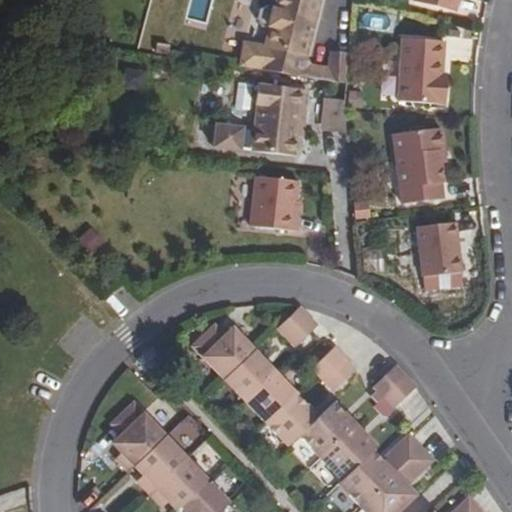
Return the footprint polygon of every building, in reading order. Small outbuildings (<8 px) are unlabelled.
[(306,57),(321,0),(320,0),(276,0),(275,8),(270,28),(265,46),(244,42),(240,66),(312,78),(315,66),(306,57)] [(413,0),(413,2),(454,13),(457,0),(413,0)] [(458,0),(456,14),(471,17),(474,0),(458,0)] [(270,28),(275,8),(267,6),(260,10),(258,19),(262,26),(270,28)] [(443,41),(401,38),(397,101),(445,104),(446,81),(441,80),(442,74),(443,41)] [(347,84),(349,56),(331,55),(330,69),(329,81),(347,84)] [(329,81),(330,69),(315,66),(312,78),(329,81)] [(347,84),(329,81),(324,124),(346,129),(344,114),(347,84)] [(247,108),(249,84),(237,83),(235,107),(247,108)] [(296,156),(299,128),(304,128),(309,90),(259,84),(256,104),(259,104),(256,129),(218,125),(216,146),(242,149),(242,148),(253,149),(253,151),(296,156)] [(441,128),(392,135),(402,204),(442,198),(440,182),(443,181),(440,163),(439,151),(443,150),(441,128)] [(256,177),(250,226),(296,232),(298,215),(294,214),(296,202),(298,182),(256,177)] [(455,223),(417,227),(422,276),(461,272),(455,223)] [(104,246),(91,233),(79,244),(92,257),(104,246)] [(299,307),(278,328),(295,346),(317,326),(299,307)] [(244,340),(233,328),(225,336),(215,326),(193,346),(225,379),(251,353),(241,343),(244,340)] [(254,351),(244,340),(241,343),(251,353),(254,351)] [(345,359),(335,348),(313,369),(318,374),(323,379),(345,359)] [(265,362),(254,351),(251,353),(225,379),(246,402),(272,376),(262,365),(265,362)] [(345,359),(323,379),(333,390),(355,370),(345,359)] [(275,373),(265,362),(262,365),(272,376),(275,373)] [(405,377),(394,366),(373,387),(375,388),(384,397),(405,377)] [(286,384),(275,373),(272,376),(283,387),(286,384)] [(283,387),(272,376),(246,402),(267,423),(296,395),(286,384),(283,387)] [(415,388),(405,377),(384,397),(394,408),(415,388)] [(384,397),(375,388),(370,394),(378,403),(384,397)] [(307,406),(296,395),(267,423),(288,446),(299,436),(315,420),(304,409),(307,406)] [(394,408),(384,397),(378,403),(388,414),(394,408)] [(165,437),(133,403),(111,424),(121,435),(112,443),(121,453),(125,458),(120,463),(128,472),(134,466),(165,437)] [(318,418),(315,420),(299,436),(320,458),(355,425),(348,418),(344,421),(340,418),(344,414),(333,403),(318,418)] [(318,418),(307,406),(304,409),(315,420),(318,418)] [(362,432),(355,425),(320,458),(341,481),(369,454),(373,451),(376,447),(365,436),(362,440),(358,436),(362,432)] [(420,448),(408,435),(387,456),(399,469),(420,448)] [(149,494),(186,459),(165,437),(134,466),(143,476),(147,480),(141,486),(149,494)] [(420,448),(399,469),(411,481),(432,460),(420,448)] [(341,481),(338,484),(359,506),(394,473),(382,461),(373,451),(369,454),(341,481)] [(399,469),(387,456),(382,461),(394,473),(399,469)] [(207,481),(186,459),(149,494),(157,502),(163,497),(168,501),(177,511),(181,506),(207,481)] [(411,481),(399,469),(394,473),(406,485),(411,481)] [(406,485),(394,473),(359,506),(364,511),(398,511),(415,495),(406,485)] [(220,511),(229,503),(207,481),(181,506),(186,511),(220,511)] [(122,482),(101,505),(109,511),(131,511),(143,500),(122,482)] [(479,511),(480,511),(468,498),(454,511),(479,511)]
